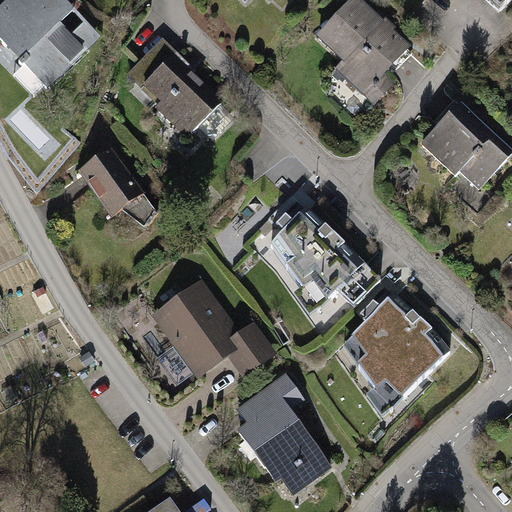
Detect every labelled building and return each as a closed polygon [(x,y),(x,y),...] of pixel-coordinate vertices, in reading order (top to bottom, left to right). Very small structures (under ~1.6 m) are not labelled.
[(58,0),(10,0),(0,10),(0,39),(6,46),(8,44),(23,60),(19,64),(23,67),(26,64),(47,85),(45,87),(47,89),(88,50),(86,48),(83,51),(46,12),(58,0)] [(381,24),(356,0),(355,0),(320,38),(344,61),(338,67),(366,93),(368,91),(377,100),(390,86),(381,77),(408,49),(387,29),(384,32),(379,27),(381,24)] [(489,0),(501,11),(511,0),(489,0)] [(221,106),(173,59),(145,87),(162,104),(157,109),(188,140),(221,106)] [(150,73),(140,63),(131,72),(141,82),(150,73)] [(481,125),(461,106),(423,146),(456,178),(463,170),(482,187),(511,155),(511,153),(493,136),(488,140),(477,130),(481,125)] [(155,213),(112,152),(84,173),(114,215),(121,211),(144,228),(147,225),(149,227),(158,214),(156,212),(155,213)] [(358,305),(381,282),(307,210),(271,247),(302,290),(313,282),(331,300),(342,289),(358,305)] [(276,227),(269,221),(259,231),(265,238),(276,227)] [(239,341),(205,292),(162,321),(198,371),(228,350),(245,374),(271,356),(253,330),(239,341)] [(438,338),(395,296),(354,338),(369,359),(359,370),(375,391),(385,383),(404,401),(450,353),(438,338)] [(304,400),(286,376),(258,397),(269,412),(239,433),(265,469),(271,465),(282,480),(310,481),(330,467),(290,411),(304,400)]
